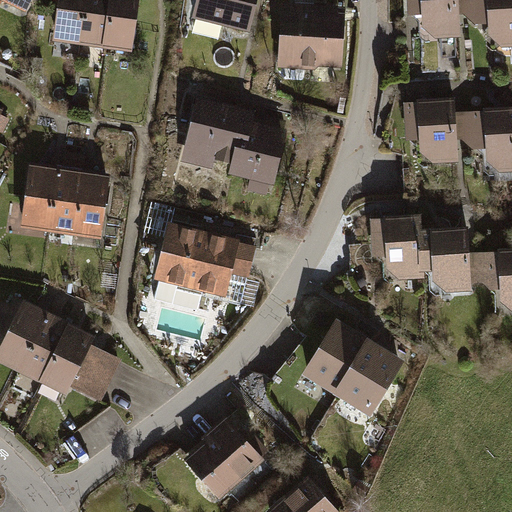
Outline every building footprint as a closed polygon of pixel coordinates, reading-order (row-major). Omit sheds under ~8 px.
[(0,0),(0,4),(21,14),(27,0),(0,0)] [(97,52),(104,0),(52,0),(47,45),(97,52)] [(104,0),(97,52),(130,56),(137,0),(104,0)] [(257,0),(195,0),(190,21),(249,35),(257,0)] [(454,0),(402,0),(403,24),(415,24),(415,33),(426,43),(457,41),(456,24),(454,0)] [(490,52),(511,50),(511,0),(454,0),(456,24),(468,23),(481,35),(481,42),(490,52)] [(344,10),(280,6),(276,66),(341,70),(344,10)] [(252,114),(193,101),(178,166),(208,173),(210,165),(226,169),(224,177),(246,182),(243,193),(268,199),(283,132),(280,131),(282,122),(266,118),(263,128),(250,125),(252,114)] [(454,115),(453,103),(400,106),(403,150),(414,149),(414,158),(425,168),(456,166),(455,149),(454,115)] [(490,177),(511,176),(511,112),(454,115),(455,149),(467,148),(480,160),(480,168),(490,177)] [(60,171),(25,166),(16,229),(99,241),(108,179),(82,175),(85,158),(62,154),(60,171)] [(418,234),(417,218),(369,221),(371,260),(383,259),(383,273),(396,287),(421,285),(421,278),(418,234)] [(255,245),(164,224),(151,284),(223,300),(228,277),(247,281),(255,245)] [(468,253),(466,232),(418,234),(421,278),(428,278),(428,288),(439,297),(470,295),(470,287),(468,253)] [(508,321),(511,320),(511,251),(468,253),(470,287),(482,287),(494,298),(495,310),(508,321)] [(0,353),(0,370),(39,389),(68,328),(22,307),(0,353)] [(405,366),(334,324),(300,380),(371,422),(405,366)] [(93,340),(68,328),(39,389),(65,401),(69,392),(99,407),(119,363),(89,349),(93,340)] [(180,468),(215,507),(264,464),(261,462),(267,457),(253,441),(250,443),(242,433),(239,436),(225,420),(199,443),(203,448),(180,468)] [(307,482),(273,511),(333,511),(325,503),(330,498),(315,481),(310,486),(307,482)]
